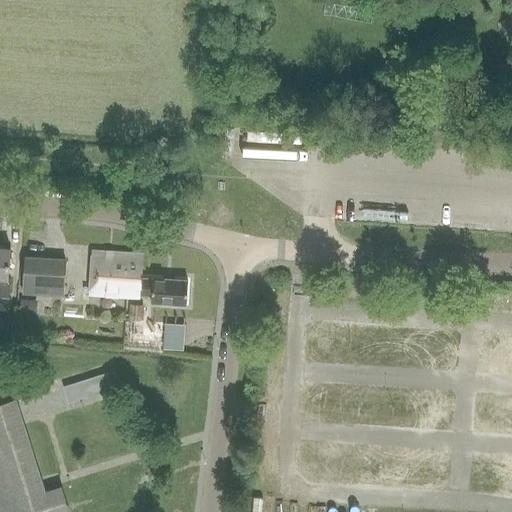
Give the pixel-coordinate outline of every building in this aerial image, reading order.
[(0,277),(0,278),(0,280),(0,296),(9,297),(10,279),(7,278),(10,248),(0,247),(0,277)] [(89,294),(126,297),(127,277),(141,278),(141,277),(142,255),(92,251),(89,294)] [(22,294),(63,296),(65,258),(24,255),(22,294)] [(188,280),(141,277),(141,278),(127,277),(126,297),(139,298),(139,295),(152,296),(151,302),(187,305),(188,280)] [(36,313),(37,301),(20,300),(20,312),(36,313)] [(129,304),(128,320),(142,321),(144,306),(129,304)] [(68,399),(116,390),(113,372),(64,381),(68,399)]
